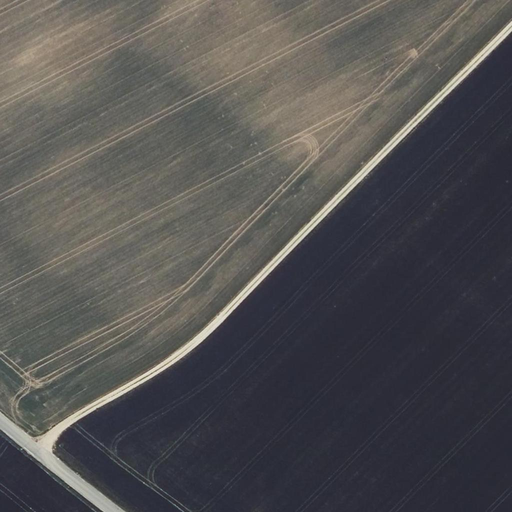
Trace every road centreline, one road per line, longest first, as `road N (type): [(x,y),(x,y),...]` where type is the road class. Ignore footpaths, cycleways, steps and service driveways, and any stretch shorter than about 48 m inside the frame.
road 1 (track): [(31,447),(201,334),(511,25)]
road 2 (unclassified): [(0,420),(113,511)]
